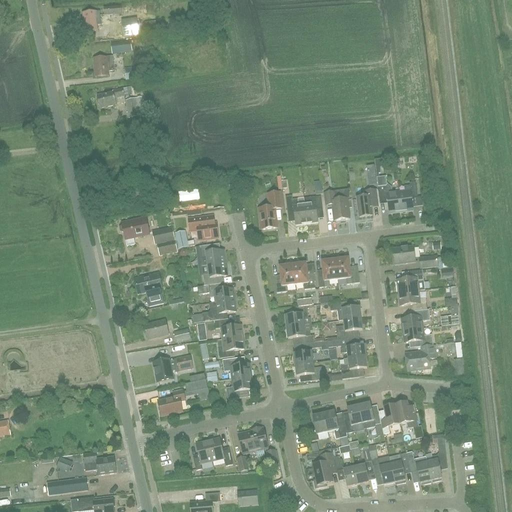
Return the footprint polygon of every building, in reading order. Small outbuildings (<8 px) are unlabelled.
[(103,8),(104,12),(104,16),(122,15),(122,7),(103,8)] [(98,26),(101,26),(100,12),(83,14),(85,33),(98,31),(98,26)] [(138,32),(135,34),(125,35),(126,39),(149,37),(155,37),(161,36),(161,30),(138,32)] [(112,55),(132,53),(131,42),(111,44),(112,55)] [(141,68),(136,69),(136,68),(124,69),(126,82),(138,81),(137,74),(146,73),(145,57),(140,58),(141,68)] [(108,72),(114,72),(112,58),(94,59),(95,78),(109,77),(108,72)] [(115,100),(124,97),(123,90),(112,92),(113,93),(97,97),(100,109),(116,106),(115,100)] [(129,119),(145,115),(141,98),(125,102),(129,119)] [(389,215),(401,213),(399,193),(393,194),(392,188),(387,184),(386,177),(377,178),(380,205),(388,204),(389,215)] [(399,193),(401,213),(413,212),(412,201),(418,201),(415,183),(409,184),(410,186),(404,187),(405,192),(399,193)] [(376,191),(364,192),(365,198),(357,199),(359,218),(372,217),(371,205),(378,204),(376,191)] [(268,195),(269,209),(259,210),(261,231),(277,229),(275,210),(282,209),(280,193),(268,195)] [(327,206),(333,206),(335,222),(349,220),(346,199),(334,201),(333,193),(325,194),(327,206)] [(285,198),(287,214),(294,213),(296,226),(307,225),(304,206),(298,207),(298,200),(293,201),(292,197),(285,198)] [(316,210),(322,209),(321,197),(303,200),(304,206),(307,225),(318,224),(316,210)] [(123,233),(125,241),(150,235),(146,219),(122,224),(122,227),(121,227),(119,228),(120,232),(122,233),(123,233)] [(190,232),(197,232),(199,242),(218,239),(216,224),(203,226),(202,219),(188,221),(190,232)] [(155,246),(157,246),(159,257),(178,253),(175,242),(175,241),(172,228),(152,233),(155,246)] [(185,232),(174,235),(178,250),(195,246),(193,237),(187,238),(185,232)] [(212,253),(211,246),(199,248),(201,259),(207,258),(208,267),(226,264),(224,251),(212,253)] [(395,266),(415,263),(413,248),(393,251),(395,266)] [(442,259),(437,259),(437,257),(419,260),(420,269),(443,267),(442,259)] [(169,260),(171,266),(179,263),(176,258),(169,260)] [(338,281),(346,280),(347,286),(360,284),(358,269),(350,270),(349,259),(335,261),(338,281)] [(323,273),(317,274),(319,289),(330,288),(329,282),(338,281),(335,261),(322,262),(323,273)] [(208,267),(209,275),(203,276),(204,287),(215,286),(216,286),(215,279),(228,277),(226,264),(208,267)] [(315,290),(313,275),(307,275),(306,264),(293,266),(295,286),(304,285),(304,291),(315,290)] [(275,279),(277,294),(287,293),(287,287),(295,286),(293,266),(279,268),(281,279),(275,279)] [(397,281),(398,294),(419,292),(425,292),(422,271),(409,273),(410,280),(397,281)] [(160,290),(162,290),(159,274),(134,280),(138,296),(149,293),(150,299),(148,300),(149,308),(163,304),(160,290)] [(198,296),(210,294),(210,299),(215,298),(216,304),(234,301),(233,290),(216,292),(215,286),(204,287),(197,288),(198,296)] [(409,313),(427,311),(426,299),(420,300),(419,292),(398,294),(400,307),(409,306),(409,313)] [(234,301),(216,304),(209,305),(210,312),(209,314),(203,315),(203,317),(204,323),(215,322),(216,322),(215,316),(236,313),(234,301)] [(344,322),(361,320),(360,308),(345,310),(345,304),(330,306),(331,312),(342,310),(344,322)] [(308,319),(308,315),(307,307),(302,308),(302,315),(285,317),(287,329),(304,326),(303,320),(308,319)] [(401,320),(403,332),(423,330),(422,322),(430,321),(429,311),(427,311),(409,313),(408,313),(408,319),(401,320)] [(223,341),(243,338),(241,326),(231,328),(230,320),(216,322),(215,322),(216,330),(221,329),(223,341)] [(362,331),(361,320),(344,322),(344,327),(336,328),(337,338),(327,339),(328,342),(349,340),(349,339),(348,333),(362,331)] [(148,341),(168,336),(165,322),(145,326),(148,341)] [(305,333),(304,326),(287,329),(288,340),(302,338),(303,345),(310,344),(322,343),(324,343),(323,337),(320,337),(320,340),(315,340),(314,336),(311,337),(310,332),(305,333)] [(176,344),(191,341),(188,330),(174,333),(176,344)] [(410,349),(420,348),(433,346),(432,336),(424,337),(423,330),(403,332),(404,344),(409,343),(410,349)] [(223,341),(223,347),(218,348),(220,360),(235,358),(234,352),(244,350),(243,338),(223,341)] [(328,349),(341,347),(342,354),(347,354),(348,360),(366,358),(364,346),(350,348),(349,340),(328,342),(328,349)] [(442,345),(433,346),(420,348),(421,354),(406,356),(408,372),(422,370),(423,375),(438,373),(437,366),(440,366),(439,356),(443,355),(442,345)] [(313,364),(311,353),(294,355),(295,366),(313,364)] [(177,360),(178,364),(170,366),(169,361),(154,364),(158,383),(171,380),(170,375),(193,370),(190,357),(177,360)] [(343,360),(344,366),(341,366),(342,381),(354,379),(353,371),(367,369),(366,358),(348,360),(343,360)] [(237,367),(236,360),(223,361),(224,373),(231,372),(232,380),(252,378),(250,365),(237,367)] [(464,360),(455,361),(457,381),(465,380),(465,376),(466,376),(464,360)] [(209,374),(223,371),(222,363),(207,365),(209,374)] [(313,364),(295,366),(297,378),(311,376),(312,382),(324,381),(322,368),(314,369),(313,364)] [(219,374),(210,375),(210,384),(220,383),(219,374)] [(232,380),(233,388),(226,389),(228,401),(241,399),(240,392),(254,390),(252,378),(232,380)] [(185,385),(186,392),(187,394),(207,389),(206,380),(185,385)] [(173,395),(174,399),(158,403),(161,417),(183,412),(180,401),(185,400),(183,393),(173,395)] [(212,402),(209,395),(202,397),(205,404),(212,402)] [(359,407),(363,424),(364,430),(375,428),(375,426),(381,425),(381,422),(379,415),(373,417),(370,404),(359,407)] [(400,425),(406,424),(408,430),(419,428),(416,414),(410,416),(407,404),(395,407),(400,425)] [(344,423),(347,435),(355,433),(353,427),(363,424),(359,407),(347,410),(350,422),(344,423)] [(400,425),(395,407),(384,409),(387,421),(381,422),(381,425),(384,436),(390,434),(389,428),(400,425)] [(344,423),(337,425),(335,412),(324,415),(328,433),(334,432),(336,441),(347,438),(347,435),(344,423)] [(328,433),(324,415),(313,417),(315,429),(310,431),(312,442),(319,441),(317,436),(328,433)] [(8,422),(0,423),(0,437),(10,436),(8,422)] [(264,450),(268,449),(263,430),(262,430),(262,429),(252,431),(252,433),(251,433),(255,452),(256,452),(257,458),(265,456),(264,450)] [(243,455),(255,452),(251,433),(238,436),(243,455)] [(437,437),(439,454),(446,453),(444,436),(437,437)] [(212,462),(224,460),(226,467),(233,466),(229,449),(222,450),(220,440),(208,443),(212,462)] [(196,445),(198,456),(193,457),(196,472),(202,470),(201,465),(212,462),(208,443),(196,445)] [(363,452),(365,464),(371,462),(371,460),(369,451),(363,452)] [(275,452),(267,453),(270,466),(275,465),(276,469),(279,469),(275,452)] [(98,477),(116,474),(114,458),(97,460),(96,454),(84,456),(86,472),(98,471),(98,477)] [(333,454),(319,457),(321,465),(313,467),(316,481),(314,481),(316,489),(326,487),(326,485),(333,484),(329,466),(335,465),(334,459),(333,454)] [(395,484),(396,486),(405,484),(405,482),(406,482),(402,468),(409,466),(408,462),(406,454),(400,456),(401,463),(391,466),(395,484)] [(437,456),(432,458),(433,462),(427,464),(431,482),(432,482),(432,484),(441,482),(441,480),(442,480),(437,456)] [(336,470),(342,469),(340,457),(334,459),(335,465),(336,470)] [(248,471),(245,458),(238,460),(240,473),(248,471)] [(371,460),(371,462),(373,468),(379,466),(384,487),(395,484),(391,466),(389,458),(378,461),(378,459),(371,460)] [(426,458),(408,462),(409,466),(411,474),(417,472),(420,485),(424,484),(424,486),(431,484),(430,482),(431,482),(427,464),(426,458)] [(79,464),(60,466),(61,481),(72,480),(72,475),(80,474),(79,464)] [(365,466),(354,469),(358,486),(369,484),(365,466)] [(358,486),(354,469),(343,471),(347,488),(358,486)] [(58,483),(39,486),(41,498),(49,497),(60,496),(89,492),(87,479),(58,483)] [(0,490),(0,498),(11,497),(10,490),(0,490)] [(239,508),(259,506),(257,491),(237,493),(239,508)] [(212,511),(212,503),(220,503),(219,495),(205,496),(206,503),(191,505),(191,511),(212,511)] [(94,499),(78,501),(78,511),(90,511),(95,511),(94,511),(114,511),(114,508),(115,508),(115,502),(113,502),(113,500),(94,502),(94,499)]
